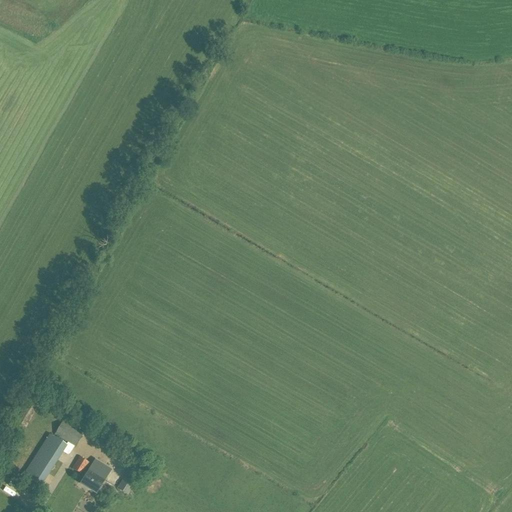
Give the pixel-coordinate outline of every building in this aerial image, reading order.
[(32,393),(13,428),(22,433),(41,398),(32,393)] [(90,412),(85,420),(95,426),(92,432),(102,438),(110,425),(90,412)] [(63,420),(54,434),(75,447),(84,433),(63,420)] [(48,433),(21,475),(38,487),(66,445),(48,433)] [(79,457),(72,469),(83,475),(90,463),(79,457)] [(131,465),(117,488),(128,495),(138,477),(142,472),(140,471),(131,465)] [(88,472),(80,484),(96,494),(103,482),(104,481),(88,471),(88,472)]
